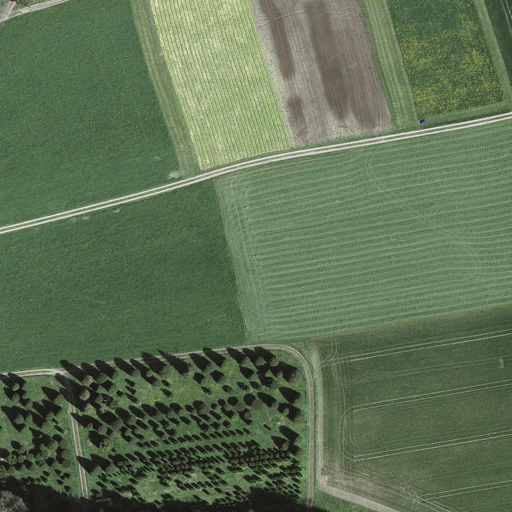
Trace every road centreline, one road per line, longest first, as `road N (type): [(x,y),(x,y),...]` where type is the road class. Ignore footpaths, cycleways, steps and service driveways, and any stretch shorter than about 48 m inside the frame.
road 1 (track): [(0,234),(262,164),(511,111)]
road 2 (track): [(0,378),(266,347),(299,353),(309,375),(308,511)]
road 3 (track): [(84,511),(64,370)]
